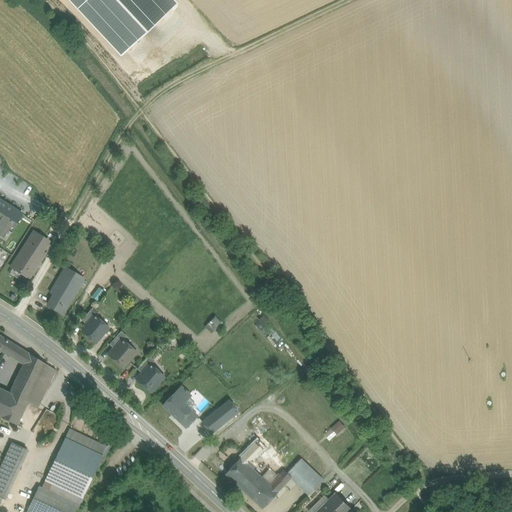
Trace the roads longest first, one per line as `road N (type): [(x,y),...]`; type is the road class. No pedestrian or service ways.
road 1 (track): [(42,0),(276,276),(430,485)]
road 2 (track): [(12,321),(147,105),(165,88),(346,0)]
road 3 (secondary): [(0,313),(69,364),(232,511)]
